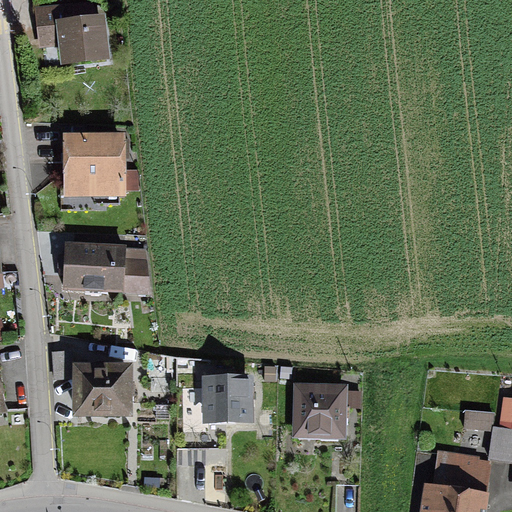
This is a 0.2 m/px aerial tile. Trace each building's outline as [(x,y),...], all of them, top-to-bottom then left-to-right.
[(107,11),(106,1),(90,3),(92,13),(107,11)] [(105,58),(101,21),(70,24),(69,9),(37,12),(39,30),(60,27),(64,63),(105,58)] [(121,140),(67,141),(68,193),(120,192),(119,180),(121,180),(121,140)] [(66,248),(64,288),(122,291),(122,281),(136,281),(138,291),(148,292),(143,251),(66,248)] [(7,322),(0,323),(0,346),(12,343),(7,322)] [(55,378),(70,377),(69,354),(53,355),(55,378)] [(77,413),(127,413),(127,371),(78,371),(77,413)] [(208,420),(248,420),(247,381),(208,382),(208,420)] [(297,434),(341,435),(342,391),(299,390),(297,434)] [(511,405),(504,404),(502,421),(511,422),(511,405)] [(173,408),(159,408),(159,425),(173,425),(173,408)] [(511,430),(493,428),(489,458),(511,461),(511,430)] [(423,511),(474,511),(476,502),(483,503),(489,462),(439,455),(434,488),(427,487),(423,511)]
